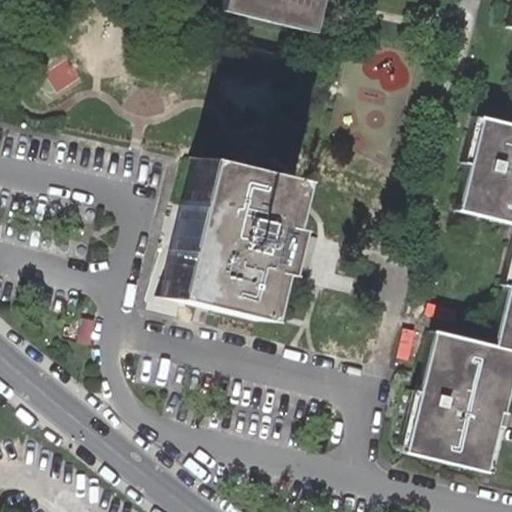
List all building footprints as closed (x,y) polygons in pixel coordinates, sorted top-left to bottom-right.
[(261,8),(226,0),(219,0),(218,7),(307,29),(310,20),(261,8)] [(226,0),(261,8),(310,20),(314,0),(226,0)] [(460,166),(468,168),(479,120),(472,119),(460,166)] [(511,226),(511,128),(479,120),(468,168),(475,170),(465,215),(511,226)] [(152,295),(159,297),(175,236),(194,158),(187,156),(152,295)] [(175,236),(159,297),(242,318),(254,263),(275,178),(194,158),(175,236)] [(457,213),(465,215),(475,170),(468,168),(457,213)] [(254,263),(242,318),(248,320),(260,272),(271,226),(282,180),(275,178),(254,263)] [(316,238),(271,226),(260,272),(306,284),(316,238)] [(511,249),(503,291),(510,293),(511,284),(511,249)] [(511,293),(510,293),(497,350),(504,352),(511,317),(511,293)] [(435,333),(421,393),(428,395),(441,335),(435,333)] [(407,453),(480,472),(508,353),(504,352),(497,350),(441,335),(428,395),(421,393),(407,453)] [(511,353),(508,353),(480,472),(487,474),(499,423),(511,371),(511,353)] [(399,451),(407,453),(421,393),(413,392),(399,451)]
